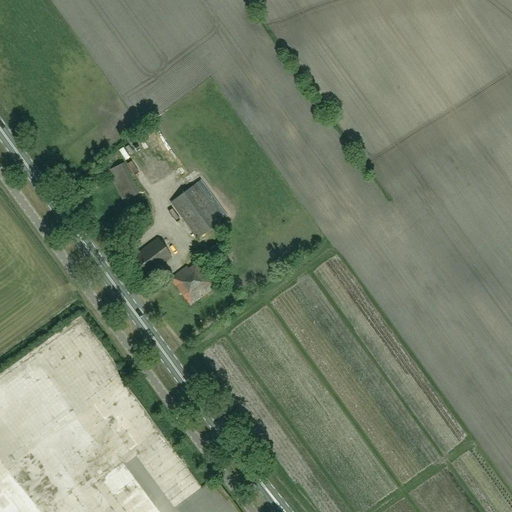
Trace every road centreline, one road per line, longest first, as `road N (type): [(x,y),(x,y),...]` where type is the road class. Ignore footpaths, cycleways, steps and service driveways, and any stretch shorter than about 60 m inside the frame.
road 1 (primary): [(283,511),(0,128)]
road 2 (unclassified): [(252,511),(0,170)]
